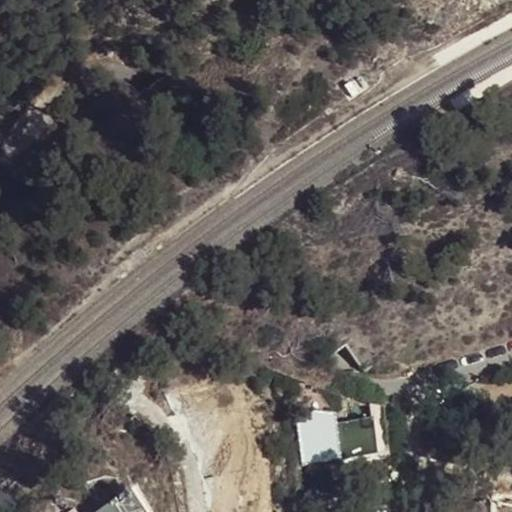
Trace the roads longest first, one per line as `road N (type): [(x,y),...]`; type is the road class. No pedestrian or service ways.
road 1 (residential): [(511,361),(411,388),(362,376),(148,87)]
road 2 (unclassified): [(148,87),(126,72),(84,71),(0,153)]
road 3 (residential): [(140,401),(178,444),(195,511)]
